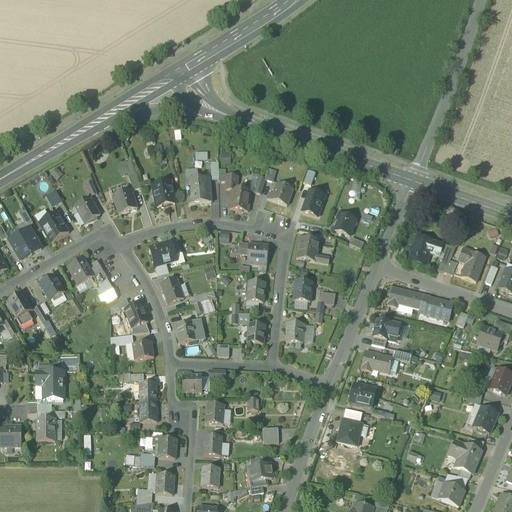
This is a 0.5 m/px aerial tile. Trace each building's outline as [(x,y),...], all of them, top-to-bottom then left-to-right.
[(208,162),(208,154),(197,154),(197,161),(208,162)] [(222,164),(231,164),(231,155),(222,155),(222,164)] [(225,172),(218,172),(218,165),(212,165),(212,182),(218,182),(219,184),(225,184),(225,177),(225,172)] [(264,184),(271,186),(274,176),(267,174),(264,184)] [(129,179),(133,192),(140,190),(136,177),(129,179)] [(226,191),(233,192),(233,190),(236,191),(238,179),(225,177),(225,184),(226,191)] [(254,195),(260,196),(265,180),(260,179),(254,195)] [(188,192),(189,207),(211,205),(209,182),(209,180),(207,180),(189,182),(190,192),(188,192)] [(86,186),(92,198),(97,196),(91,183),(86,186)] [(152,187),(157,210),(175,206),(170,184),(152,187)] [(353,184),(352,199),(361,200),(362,185),(353,184)] [(267,201),(287,208),(293,191),(277,185),(273,196),(269,194),(267,201)] [(250,193),(236,191),(233,190),(233,192),(231,205),(232,205),(232,211),(247,214),(250,193)] [(113,198),(119,217),(129,214),(129,212),(137,210),(131,192),(113,198)] [(302,213),(317,219),(325,198),(309,193),(302,213)] [(44,202),(49,212),(62,204),(57,194),(44,202)] [(84,219),(87,225),(100,217),(90,200),(75,208),(82,220),(84,219)] [(33,225),(25,212),(19,216),(27,229),(33,225)] [(47,238),(51,245),(68,235),(56,214),(39,225),(43,232),(45,231),(49,237),(47,238)] [(335,233),(350,239),(356,222),(339,215),(335,223),(338,224),(335,233)] [(29,231),(9,243),(21,264),(41,252),(29,231)] [(230,245),(230,233),(220,233),(220,245),(230,245)] [(408,263),(425,268),(430,253),(440,256),(443,246),(417,238),(408,263)] [(297,261),(315,265),(315,264),(316,258),(319,243),(301,240),(297,261)] [(349,247),(361,252),(364,245),(351,240),(349,247)] [(171,245),(175,257),(182,256),(178,243),(171,245)] [(149,250),(154,269),(166,265),(177,262),(175,257),(171,245),(171,244),(149,250)] [(239,255),(248,256),(248,247),(240,246),(239,255)] [(437,273),(445,276),(449,264),(455,250),(443,246),(440,256),(444,257),(437,273)] [(268,249),(248,247),(248,256),(247,265),(267,267),(268,249)] [(497,260),(506,262),(507,251),(498,249),(497,260)] [(460,280),(475,285),(485,259),(463,251),(458,264),(465,266),(460,280)] [(315,264),(325,266),(327,260),(316,258),(315,264)] [(90,282),(94,288),(96,287),(107,281),(97,265),(89,270),(83,260),(68,269),(78,288),(90,282)] [(217,266),(217,275),(228,275),(228,260),(217,261),(217,266)] [(455,266),(449,264),(445,276),(451,278),(455,266)] [(166,265),(154,269),(157,279),(169,276),(166,265)] [(484,285),(491,287),(497,271),(496,270),(491,268),(484,285)] [(497,290),(511,296),(511,274),(505,271),(497,290)] [(39,286),(50,303),(64,295),(54,277),(39,286)] [(97,295),(100,302),(114,294),(107,281),(96,287),(99,293),(97,295)] [(160,286),(168,307),(184,302),(176,281),(160,286)] [(247,304),(263,305),(265,286),(248,284),(247,304)] [(293,303),(310,305),(312,285),(295,284),(293,303)] [(398,307),(419,313),(420,312),(423,298),(392,290),(388,308),(398,311),(398,307)] [(117,299),(114,294),(100,302),(103,307),(117,299)] [(324,307),(333,308),(335,296),(321,294),(319,306),(324,307)] [(7,304),(17,322),(28,315),(32,313),(22,295),(7,304)] [(190,301),(192,307),(194,307),(200,305),(208,302),(206,295),(190,301)] [(420,312),(425,313),(428,301),(429,301),(429,300),(423,298),(420,312)] [(126,301),(116,307),(120,313),(124,312),(129,310),(126,301)] [(424,317),(448,324),(453,307),(429,301),(428,301),(425,313),(424,317)] [(39,307),(45,317),(50,314),(44,305),(39,307)] [(124,312),(132,331),(146,326),(148,325),(140,305),(129,310),(124,312)] [(194,307),(197,317),(203,315),(200,305),(194,307)] [(111,317),(120,313),(116,307),(111,310),(111,317)] [(34,311),(43,326),(48,323),(39,308),(34,311)] [(170,317),(173,326),(181,324),(178,314),(170,317)] [(33,322),(28,315),(17,322),(21,329),(33,322)] [(456,327),(463,330),(468,318),(461,315),(456,327)] [(249,317),(238,317),(238,327),(249,326),(249,317)] [(4,325),(11,339),(16,336),(8,322),(4,325)] [(200,322),(192,324),(196,343),(204,341),(200,322)] [(387,343),(388,339),(397,341),(400,328),(377,322),(373,340),(387,343)] [(55,335),(48,323),(43,326),(50,338),(55,335)] [(511,329),(496,323),(492,333),(503,337),(501,344),(506,346),(511,329)] [(180,347),(196,343),(192,324),(176,328),(180,347)] [(286,345),(302,346),(304,327),(287,325),(286,345)] [(132,338),(150,336),(146,326),(132,331),(132,338)] [(247,346),(263,347),(265,328),(249,326),(247,346)] [(497,354),(501,344),(503,337),(492,333),(482,330),(476,347),(497,354)] [(111,350),(133,347),(132,338),(111,340),(111,350)] [(371,348),(385,351),(387,343),(373,340),(371,348)] [(151,345),(133,347),(135,363),(153,360),(151,345)] [(213,347),(205,350),(208,359),(216,356),(213,347)] [(217,360),(229,360),(229,348),(217,348),(217,360)] [(392,362),(410,366),(411,358),(394,354),(392,361),(392,362)] [(372,372),(388,376),(392,362),(392,361),(365,355),(361,373),(371,375),(372,372)] [(489,392),(505,398),(511,381),(511,376),(497,371),(489,392)] [(209,383),(225,384),(225,374),(210,373),(209,383)] [(35,374),(35,388),(43,388),(43,402),(51,402),(64,402),(64,374),(35,374)] [(120,376),(120,385),(141,385),(141,376),(120,376)] [(182,378),(182,395),(202,394),(201,378),(182,378)] [(140,386),(140,405),(156,405),(156,386),(140,386)] [(350,405),(372,410),(376,392),(354,387),(350,405)] [(157,424),(156,405),(140,405),(141,425),(157,424)] [(247,418),(259,418),(259,406),(247,405),(247,418)] [(206,426),(223,427),(224,408),(207,406),(206,426)] [(473,430),(489,437),(498,416),(481,409),(473,430)] [(343,420),(360,424),(362,416),(345,412),(343,420)] [(371,418),(384,421),(386,415),(372,412),(371,418)] [(70,414),(52,414),(37,414),(37,422),(55,422),(55,421),(70,421),(70,414)] [(37,444),(55,444),(55,422),(37,422),(37,444)] [(336,445),(357,449),(362,427),(342,422),(336,445)] [(0,450),(21,450),(20,429),(0,429),(0,450)] [(263,432),(263,447),(279,446),(278,431),(263,432)] [(203,458),(220,459),(222,439),(205,438),(203,458)] [(152,449),(160,450),(160,441),(153,440),(152,449)] [(464,448),(480,454),(482,444),(466,440),(464,448)] [(159,460),(175,461),(176,442),(160,441),(160,450),(159,460)] [(471,476),(472,477),(481,454),(480,454),(464,448),(455,444),(449,457),(458,461),(455,470),(460,472),(471,476)] [(407,462),(421,464),(422,457),(409,454),(407,462)] [(158,469),(159,469),(159,460),(142,459),(141,467),(158,469)] [(250,462),(251,469),(264,467),(263,461),(250,462)] [(254,485),(255,491),(262,489),(267,488),(267,483),(272,482),(269,466),(264,467),(251,469),(249,470),(252,485),(254,485)] [(201,489),(218,491),(219,471),(203,470),(201,489)] [(460,472),(457,479),(468,482),(471,476),(460,472)] [(156,497),(172,498),(174,478),(157,477),(156,497)] [(464,490),(468,482),(457,479),(454,478),(452,485),(464,490)] [(441,502),(458,509),(458,508),(457,508),(460,502),(464,493),(463,493),(451,488),(444,485),(441,494),(444,495),(441,502)] [(250,491),(252,498),(264,496),(262,489),(250,491)] [(137,507),(141,507),(151,505),(152,493),(138,492),(137,507)] [(511,511),(511,500),(502,496),(495,511),(511,511)]
